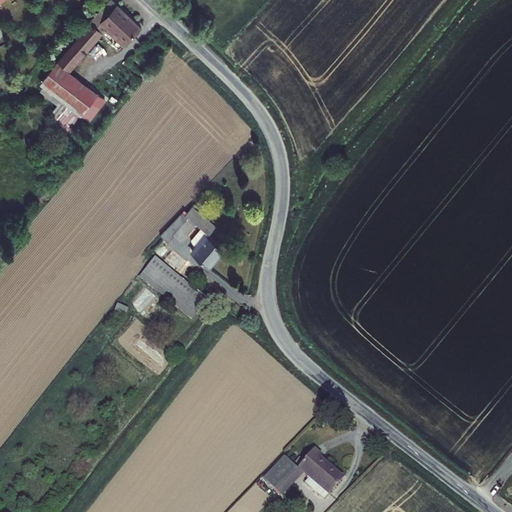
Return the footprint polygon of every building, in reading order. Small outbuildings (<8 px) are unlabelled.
[(96,10),(55,60),(65,67),(99,29),(119,45),(137,23),(112,0),(103,0),(95,9),(96,10)] [(55,60),(39,80),(78,115),(95,93),(65,67),(55,60)] [(78,115),(85,122),(103,101),(95,93),(78,115)] [(190,204),(163,238),(170,245),(174,240),(178,241),(181,245),(196,225),(202,229),(193,240),(200,246),(195,254),(213,268),(227,251),(210,235),(217,227),(190,204)] [(159,259),(156,262),(209,303),(212,300),(159,259)] [(209,303),(156,262),(143,279),(196,320),(209,303)] [(333,470),(335,467),(323,457),(325,454),(319,448),(301,467),(312,475),(306,481),(325,497),(345,478),(333,470)] [(272,466),(263,476),(279,490),(287,481),(299,468),(288,458),(278,470),(275,468),(272,466)]
